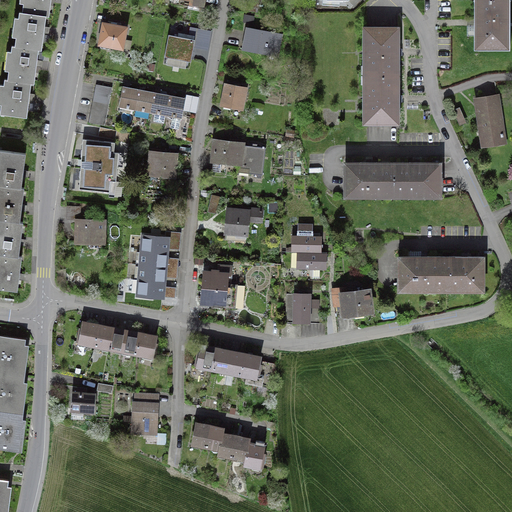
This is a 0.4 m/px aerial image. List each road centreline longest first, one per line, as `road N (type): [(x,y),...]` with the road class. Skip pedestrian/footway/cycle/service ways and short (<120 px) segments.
road 1 (residential): [(180,323),(312,345),(477,314),(506,293),(506,260),(434,100),(428,36),(400,0)]
road 2 (residential): [(180,323),(198,154),(226,0)]
road 3 (residential): [(80,0),(54,136),(42,296)]
road 4 (residential): [(41,320),(38,444),(25,511)]
road 5 (residential): [(42,296),(180,323)]
road 6 (residential): [(177,456),(180,323)]
